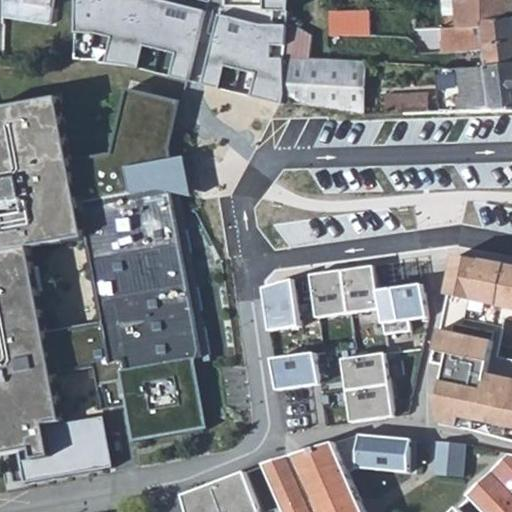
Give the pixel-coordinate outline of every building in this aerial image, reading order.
[(8,0),(9,19),(54,25),(58,0),(8,0)] [(79,0),(79,34),(101,35),(119,38),(109,64),(130,64),(143,68),(148,46),(179,53),(174,75),(189,79),(223,87),(228,65),(258,72),(253,94),(285,102),(285,97),(287,51),(288,28),(288,24),(261,22),(170,0),(79,0)] [(289,10),(289,0),(269,0),(269,9),(289,10)] [(417,25),(429,25),(441,25),(483,26),(484,20),(511,20),(511,0),(456,0),(457,14),(417,13),(417,25)] [(361,8),(323,6),(322,29),(360,31),(361,8)] [(441,25),(442,33),(443,49),(484,49),(484,44),(511,44),(511,20),(484,20),(483,26),(441,25)] [(310,52),(311,52),(312,33),(297,24),(288,24),(288,28),(287,51),(310,52)] [(429,25),(417,25),(417,33),(429,33),(429,25)] [(429,33),(442,33),(441,25),(429,25),(429,33)] [(484,66),(511,65),(511,44),(484,44),(484,49),(484,66)] [(287,51),(285,97),(311,101),(335,105),(366,108),(367,55),(311,52),(310,52),(287,51)] [(511,108),(511,65),(484,66),(437,65),(443,107),(511,108)] [(26,484),(115,466),(106,416),(67,423),(59,375),(98,368),(106,410),(130,406),(137,442),(212,428),(199,359),(208,357),(177,187),(180,186),(175,150),(188,107),(130,88),(108,153),(76,159),(64,92),(0,103),(0,455),(20,451),(26,484)] [(390,109),(407,109),(429,107),(428,89),(389,92),(390,109)] [(470,195),(473,173),(368,160),(365,181),(470,195)] [(511,260),(460,251),(437,351),(453,355),(451,367),(444,396),(437,396),(440,422),(461,428),(463,418),(511,428),(511,260)] [(425,285),(421,261),(407,263),(411,287),(425,285)] [(411,287),(407,263),(394,265),(397,289),(411,287)] [(394,265),(376,267),(377,272),(379,292),(397,289),(394,265)] [(350,315),(382,310),(379,292),(377,272),(367,273),(366,268),(344,271),(345,276),(350,315)] [(316,303),(319,319),(350,315),(345,276),(335,278),(335,273),(313,276),(316,303)] [(313,276),(297,280),(298,288),(300,306),(316,303),(313,276)] [(286,283),(265,289),(271,332),(303,328),(300,306),(298,288),(288,291),(286,283)] [(437,351),(435,364),(451,367),(453,355),(437,351)] [(321,381),(318,354),(275,360),(279,392),(304,388),(313,387),(312,382),(321,381)] [(388,355),(345,360),(349,393),(392,386),(388,355)] [(349,393),(354,424),(387,419),(387,414),(396,413),(392,386),(349,393)] [(304,388),(279,392),(281,406),(306,402),(304,388)] [(306,402),(281,406),(281,407),(283,419),(308,416),(306,402)] [(283,419),(285,433),(310,430),(308,416),(283,419)] [(362,435),(338,443),(351,474),(359,470),(362,435)] [(359,470),(411,475),(414,440),(362,435),(359,470)] [(452,443),(440,442),(437,475),(449,476),(452,443)] [(368,511),(351,474),(338,443),(269,466),(288,511),(368,511)] [(449,476),(464,477),(467,445),(452,443),(449,476)] [(288,511),(269,466),(188,496),(193,511),(288,511)] [(511,511),(511,473),(470,511),(511,511)]
